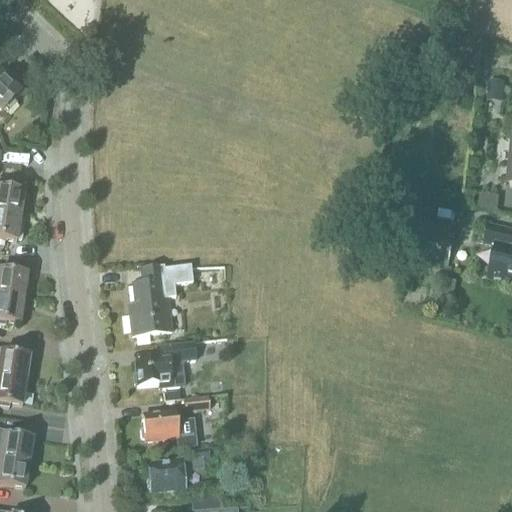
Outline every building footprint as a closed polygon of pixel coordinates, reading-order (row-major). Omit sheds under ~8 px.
[(0,61),(0,111),(1,113),(4,111),(6,113),(15,104),(13,101),(20,93),(9,83),(15,77),(0,61)] [(489,82),(487,97),(503,99),(504,84),(489,82)] [(0,182),(0,216),(20,219),(21,208),(28,209),(30,199),(23,198),(23,194),(19,194),(20,186),(0,182)] [(20,219),(0,216),(0,240),(16,243),(20,219)] [(423,231),(416,264),(447,270),(454,238),(455,233),(424,226),(423,231)] [(490,276),(511,281),(511,247),(511,244),(511,233),(489,228),(486,242),(497,245),(490,276)] [(140,272),(141,285),(132,286),(136,314),(129,315),(132,339),(172,334),(168,301),(175,300),(174,288),(192,286),(190,268),(164,272),(163,269),(140,272)] [(0,297),(24,301),(27,277),(0,273),(0,297)] [(5,324),(20,326),(24,301),(0,297),(0,327),(4,328),(5,324)] [(155,350),(156,363),(134,365),(135,376),(132,377),(133,388),(136,388),(137,390),(156,388),(156,393),(184,390),(182,365),(194,364),(192,346),(155,350)] [(0,380),(25,384),(29,361),(0,356),(0,380)] [(0,380),(0,409),(8,411),(9,407),(22,409),(25,384),(0,380)] [(179,394),(163,396),(164,405),(180,403),(179,394)] [(183,402),(184,416),(209,414),(208,400),(183,402)] [(144,444),(178,440),(178,448),(193,446),(190,422),(180,424),(179,414),(141,418),(142,431),(140,433),(141,441),(143,442),(144,444)] [(5,434),(0,433),(0,462),(28,467),(32,442),(4,438),(5,434)] [(150,494),(183,490),(182,475),(203,473),(202,462),(208,462),(207,451),(188,453),(190,464),(147,469),(148,481),(146,483),(147,490),(149,491),(150,494)] [(28,467),(0,462),(0,487),(25,491),(28,467)] [(191,511),(220,511),(220,499),(191,501),(191,511)]
